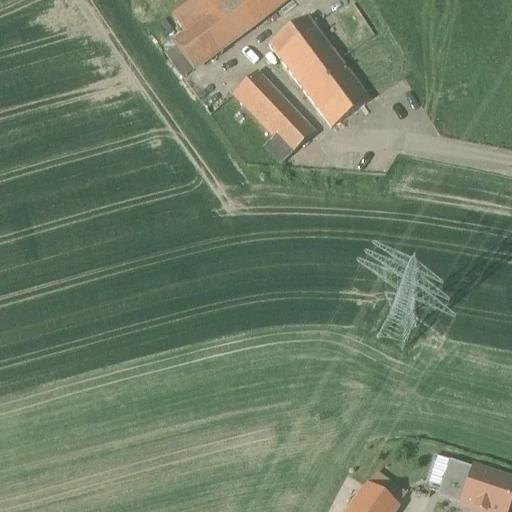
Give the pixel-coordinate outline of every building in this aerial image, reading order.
[(189,76),(290,5),(286,0),(194,0),(167,20),(181,39),(169,47),(189,76)] [(299,27),(264,53),(325,137),(366,107),(330,57),(353,41),(335,17),(307,38),(299,27)] [(227,101),(284,162),(309,140),(251,78),(227,101)] [(511,511),(511,481),(430,457),(417,498),(462,511),(511,511)] [(345,511),(389,511),(359,494),(345,511)]
